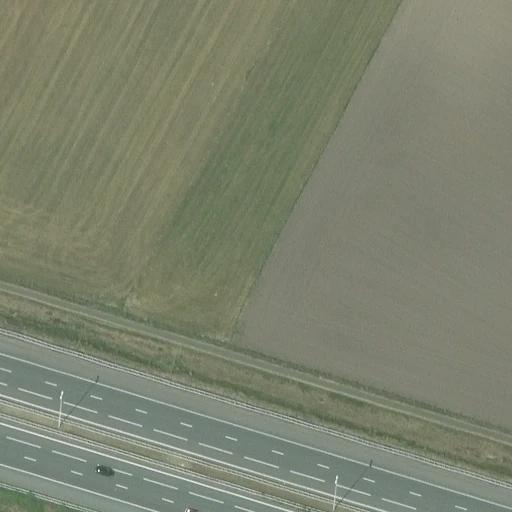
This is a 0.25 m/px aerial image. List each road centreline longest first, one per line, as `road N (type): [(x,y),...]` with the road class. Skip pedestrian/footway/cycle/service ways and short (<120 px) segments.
road 1 (motorway): [(441,511),(0,378)]
road 2 (motorway): [(0,444),(222,511)]
